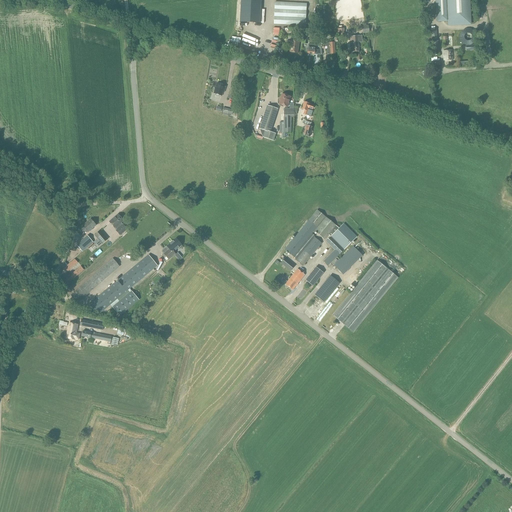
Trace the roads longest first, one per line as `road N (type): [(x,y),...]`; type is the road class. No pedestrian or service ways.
road 1 (unclassified): [(511,481),(147,195),(132,73),(142,43)]
road 2 (tertiary): [(511,144),(174,38),(142,43)]
road 3 (track): [(239,511),(249,483),(233,444),(323,334)]
